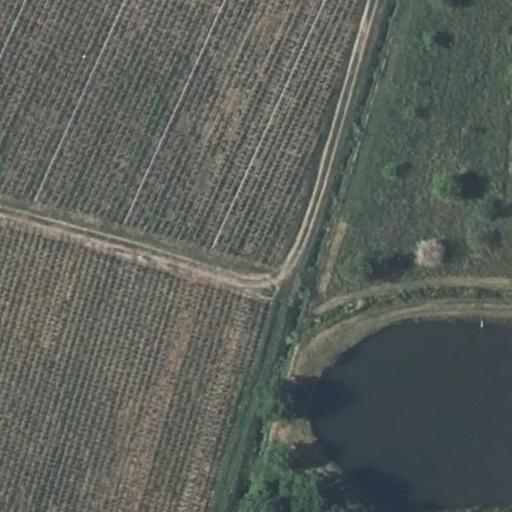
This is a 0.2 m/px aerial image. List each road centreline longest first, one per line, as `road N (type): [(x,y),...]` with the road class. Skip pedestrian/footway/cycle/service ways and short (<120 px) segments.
road 1 (track): [(379,0),(310,220),(277,294)]
road 2 (track): [(277,294),(0,216)]
road 3 (track): [(212,511),(277,294)]
